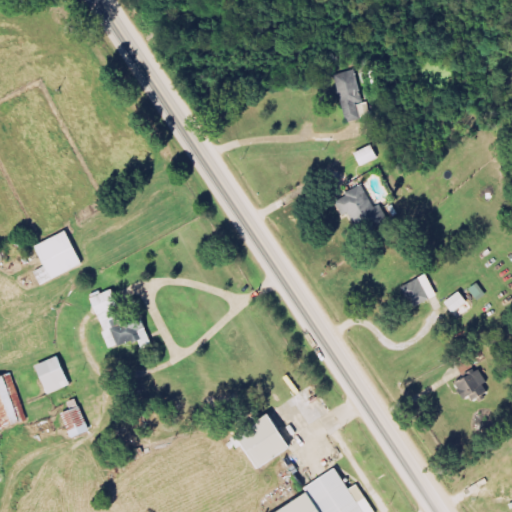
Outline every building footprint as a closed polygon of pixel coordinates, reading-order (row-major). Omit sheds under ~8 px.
[(350,123),(365,120),(361,103),(367,101),(359,70),(338,75),(350,123)] [(374,116),(373,103),(363,103),(364,117),(374,116)] [(382,159),(376,145),(359,153),(365,167),(382,159)] [(378,207),(368,186),(339,199),(347,217),(354,214),(363,234),(392,221),(385,204),(378,207)] [(87,266),(72,231),(39,246),(49,267),(39,272),(45,285),(87,266)] [(406,286),(415,308),(441,297),(432,275),(406,286)] [(96,295),(114,350),(143,340),(146,350),(157,346),(148,319),(133,324),(130,316),(121,319),(118,310),(124,308),(118,288),(96,295)] [(450,303),(461,319),(476,309),(465,292),(450,303)] [(52,394),(75,387),(65,357),(42,365),(52,394)] [(469,401),(476,397),(478,401),(494,393),(482,369),(459,381),(469,401)] [(0,378),(0,424),(2,430),(30,422),(16,374),(0,378)] [(75,439),(94,432),(86,407),(66,414),(75,439)] [(297,449),(275,415),(244,436),(265,470),(297,449)] [(378,511),(363,484),(354,490),(342,469),(309,488),(312,494),(283,511),(284,511),(378,511)]
